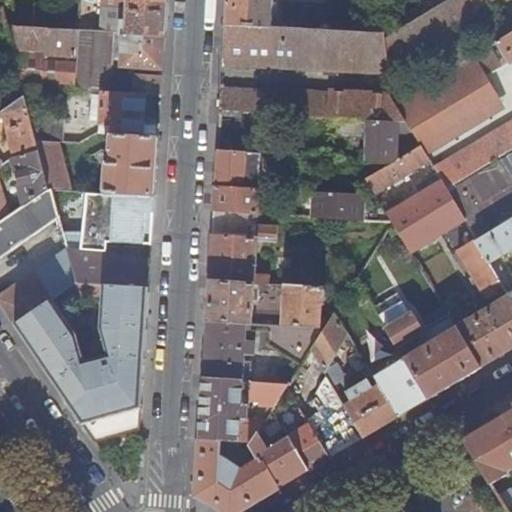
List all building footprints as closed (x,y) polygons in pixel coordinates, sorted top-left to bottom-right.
[(163,37),(166,0),(125,0),(125,21),(119,20),(118,34),(163,37)] [(225,26),(222,65),(391,73),(431,49),(446,74),(468,61),(448,28),(490,3),(488,0),(452,0),(441,7),(385,41),(384,34),(270,29),(225,26)] [(226,0),(225,26),(270,29),(272,0),(226,0)] [(19,51),(14,28),(6,28),(13,53),(11,54),(21,88),(73,92),(75,57),(44,55),(44,52),(19,51)] [(162,70),(163,37),(118,34),(14,28),(19,51),(44,52),(44,55),(75,57),(73,92),(100,93),(107,94),(108,67),(109,59),(119,60),(118,68),(162,70)] [(511,33),(497,43),(509,65),(511,62),(511,33)] [(395,104),(406,122),(412,133),(420,147),(498,100),(485,78),(500,69),(488,48),(468,61),(446,74),(395,104)] [(108,67),(118,68),(119,60),(109,59),(108,67)] [(160,97),(162,76),(135,75),(134,95),(145,96),(160,97)] [(511,150),(511,77),(508,80),(511,86),(511,122),(434,168),(436,173),(446,190),(511,150)] [(221,89),(219,111),(336,118),(406,122),(395,104),(390,95),(272,89),(255,91),(221,89)] [(145,96),(134,95),(107,94),(100,93),(98,124),(110,125),(110,135),(158,137),(159,125),(144,124),(145,96)] [(29,119),(23,99),(1,114),(13,158),(37,152),(35,143),(29,119)] [(241,132),(262,133),(263,119),(242,118),(241,132)] [(367,136),(367,161),(394,163),(398,161),(399,133),(412,133),(406,122),(336,118),(337,128),(338,131),(340,134),(343,135),(367,136)] [(57,143),(63,143),(65,121),(29,119),(35,143),(57,143)] [(156,171),(158,137),(110,135),(109,152),(111,153),(111,158),(103,157),(103,162),(105,162),(104,193),(154,196),(156,171)] [(51,191),(70,192),(57,143),(35,143),(37,152),(47,190),(48,191),(51,191)] [(429,162),(420,147),(398,161),(394,163),(368,179),(379,199),(384,196),(381,191),(429,162)] [(511,150),(446,190),(465,221),(477,241),(511,220),(511,150)] [(216,151),(214,186),(259,189),(261,154),(216,151)] [(13,158),(26,207),(48,191),(47,190),(37,152),(13,158)] [(465,221),(446,190),(436,173),(430,177),(432,180),(417,189),(420,194),(401,206),(398,200),(385,208),(394,223),(411,253),(465,221)] [(0,222),(10,215),(0,184),(0,222)] [(214,186),(212,210),(258,213),(260,189),(259,189),(214,186)] [(0,261),(59,221),(51,191),(48,191),(26,207),(10,215),(0,222),(0,261)] [(151,238),(154,196),(104,193),(70,192),(51,191),(59,221),(63,233),(107,236),(151,238)] [(318,193),(316,218),(358,220),(359,196),(318,193)] [(212,210),(211,235),(246,237),(247,227),(245,226),(245,224),(257,225),(258,213),(212,210)] [(511,299),(511,220),(477,241),(504,286),(506,289),(511,286),(496,259),(511,249),(511,293),(509,295),(511,299)] [(211,235),(208,281),(254,284),(269,285),(270,276),(254,275),(257,242),(276,243),(277,226),(257,225),(245,224),(245,226),(247,227),(246,237),(211,235)] [(106,252),(107,236),(63,233),(67,249),(106,252)] [(477,241),(458,252),(481,291),(493,284),(496,290),(504,286),(477,241)] [(148,288),(150,265),(105,262),(106,252),(67,249),(67,252),(76,283),(96,285),(104,286),(148,288)] [(0,303),(15,325),(52,299),(64,292),(76,283),(67,252),(0,298),(0,303)] [(208,281),(205,321),(246,323),(251,324),(254,284),(208,281)] [(96,293),(96,285),(76,283),(64,292),(67,298),(96,293)] [(144,360),(148,288),(104,286),(101,329),(109,354),(85,361),(77,336),(52,299),(15,325),(83,425),(141,409),(144,360)] [(322,288),(300,286),(298,327),(325,329),(335,313),(342,302),(321,298),(322,288)] [(480,368),(511,349),(511,299),(509,295),(467,320),(454,297),(442,304),(457,328),(480,368)] [(379,314),(387,326),(408,314),(401,301),(379,314)] [(387,326),(385,327),(398,347),(407,343),(409,347),(418,342),(419,343),(426,339),(411,312),(408,314),(387,326)] [(328,364),(347,335),(335,313),(325,329),(311,350),(325,373),(333,387),(345,381),(337,365),(330,369),(328,364)] [(205,321),(202,378),(242,381),(244,354),(254,355),(255,342),(245,341),(246,323),(205,321)] [(325,329),(298,327),(268,325),(265,349),(278,350),(301,365),(304,362),(311,350),(325,329)] [(428,399),(480,368),(457,328),(405,359),(428,399)] [(398,347),(400,352),(409,347),(407,343),(398,347)] [(325,373),(311,350),(304,362),(314,380),(325,373)] [(397,417),(428,399),(405,359),(400,352),(369,370),(397,417)] [(363,438),(397,417),(369,370),(363,374),(366,379),(360,383),(358,379),(352,382),(355,386),(345,392),(350,401),(344,405),(363,438)] [(202,378),(198,439),(221,440),(252,442),(262,426),(245,424),(247,405),(241,405),(242,381),(202,378)] [(289,385),(253,382),(250,399),(253,400),(253,405),(263,406),(267,410),(270,406),(273,409),(287,388),(289,385)] [(330,458),(363,438),(344,405),(333,387),(325,392),(332,404),(316,413),(309,402),(299,408),(309,425),(330,458)] [(139,431),(141,409),(83,425),(95,443),(139,431)] [(278,488),(308,471),(288,438),(267,450),(258,436),(279,423),(272,411),(262,426),(252,442),(249,445),(257,457),(259,457),(260,459),(278,488)] [(511,412),(465,442),(491,485),(506,476),(504,471),(511,466),(511,412)] [(308,471),(330,458),(309,425),(288,438),(308,471)] [(221,511),(238,511),(278,488),(260,459),(240,470),(219,458),(221,440),(198,439),(195,496),(201,499),(213,506),(221,511)] [(0,466),(10,459),(0,444),(0,466)] [(32,511),(42,506),(10,459),(0,466),(0,483),(19,511),(32,511)] [(511,511),(511,492),(510,488),(497,496),(500,501),(507,511),(511,511)]
